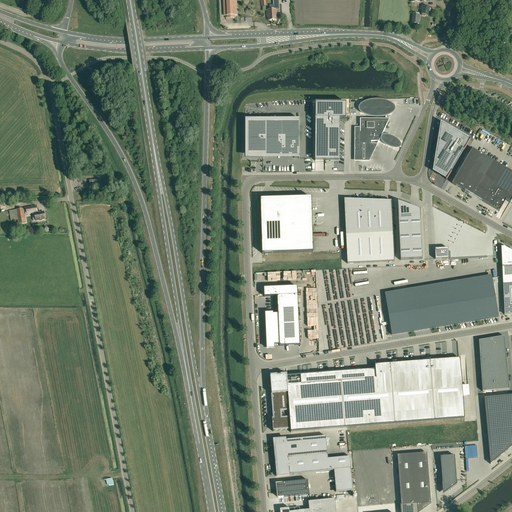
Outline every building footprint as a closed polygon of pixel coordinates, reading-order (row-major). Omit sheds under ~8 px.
[(222,0),(223,16),(237,16),(236,0),(222,0)] [(270,10),(267,10),(267,16),(268,16),(269,20),(275,20),(275,10),(279,10),(278,0),(273,0),(273,5),(270,5),(270,8),(270,10)] [(259,3),(249,4),(250,17),(260,16),(259,3)] [(427,15),(429,8),(422,6),(421,10),(422,10),(421,14),(422,14),(422,15),(422,16),(425,16),(426,15),(427,15)] [(366,103),(362,106),(362,107),(361,109),(361,112),(363,114),(366,115),(370,117),(375,118),(380,118),(383,117),(387,116),(391,115),(394,114),(395,112),(396,110),(396,108),(394,106),(391,104),(387,102),(383,102),(379,101),(375,102),(370,103),(366,103)] [(339,161),(339,119),(346,119),(346,103),(344,103),(344,104),(317,104),(317,103),(315,103),(315,161),(325,161),(339,161)] [(377,144),(386,126),(389,119),(360,119),(360,120),(360,127),(354,127),(354,129),(354,156),(354,162),(363,162),(369,162),(370,160),(377,144)] [(294,123),(248,123),(248,156),(298,156),(298,142),(294,142),(294,123)] [(451,172),(463,150),(464,151),(469,141),(447,128),(445,130),(438,142),(439,141),(444,144),(435,159),(438,160),(434,166),(435,166),(434,167),(433,168),(448,176),(451,172)] [(388,137),(385,137),(383,137),(383,138),(383,141),(384,143),(386,145),(389,147),(392,148),(396,149),(399,149),(401,148),(401,146),(401,144),(399,142),(396,140),(393,138),(391,137),(388,137)] [(511,172),(472,149),(452,183),(499,211),(506,200),(510,202),(511,198),(511,172)] [(311,198),(279,199),(279,197),(279,199),(263,199),(260,202),(262,241),(260,241),(262,241),(262,254),(313,252),(311,198)] [(393,233),(391,201),(344,199),(346,236),(347,264),(394,261),(393,233)] [(422,260),(420,210),(397,202),(400,261),(422,260)] [(44,212),(38,213),(38,212),(37,212),(36,209),(36,206),(26,208),(27,214),(32,213),(33,221),(36,220),(45,219),(44,212)] [(18,220),(25,218),(23,208),(16,210),(18,220)] [(511,253),(501,247),(504,315),(511,314),(511,253)] [(435,249),(435,259),(448,259),(448,248),(435,249)] [(498,317),(492,278),(385,296),(391,335),(498,317)] [(297,287),(264,288),(264,297),(277,296),(278,314),(273,314),(273,313),(265,313),(266,349),(274,349),(274,345),(279,345),(279,346),(299,345),(297,295),(297,287)] [(509,389),(504,336),(479,341),(482,392),(509,389)] [(464,419),(460,359),(375,365),(375,363),(374,363),(375,370),(360,371),(286,376),(286,374),(281,374),(281,376),(277,376),(277,375),(270,375),(273,418),(272,418),(272,417),(271,417),(273,432),(273,431),(290,430),(290,433),(291,433),(291,432),(464,419)] [(511,395),(484,398),(490,464),(511,446),(511,395)] [(285,439),(273,440),(274,445),(275,445),(276,453),(277,464),(275,464),(276,477),(289,475),(334,471),(336,492),(353,490),(350,457),(328,459),(325,437),(285,440),(285,439)] [(456,481),(454,456),(440,457),(442,483),(442,487),(443,495),(447,491),(457,484),(457,481),(456,481)] [(427,463),(398,465),(401,505),(401,511),(416,511),(416,504),(430,503),(430,504),(431,504),(431,503),(430,503),(427,463)] [(309,495),(307,480),(277,484),(278,498),(309,495)] [(289,508),(281,509),(281,511),(335,511),(334,499),(309,502),(310,510),(299,511),(290,511),(289,511),(289,509),(289,508)]
